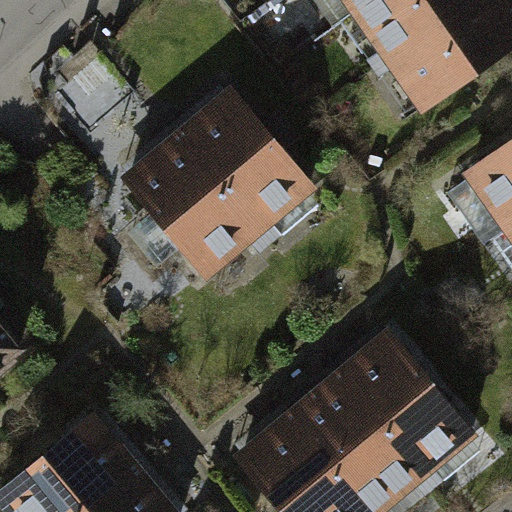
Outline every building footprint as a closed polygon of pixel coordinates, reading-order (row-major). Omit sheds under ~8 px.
[(357,0),(329,0),(338,13),(357,0)] [(357,0),(338,13),(369,58),(457,0),(357,0)] [(511,35),(511,22),(497,0),(457,0),(369,58),(402,107),(511,35)] [(252,105),(197,151),(287,258),(341,212),(252,105)] [(240,297),(287,258),(197,151),(150,191),(240,297)] [(0,320),(0,364),(22,347),(0,320)] [(408,348),(348,396),(437,506),(497,457),(408,348)] [(349,511),(429,511),(437,506),(348,396),(292,442),(349,511)] [(20,511),(117,511),(169,472),(132,425),(20,511)] [(281,511),(349,511),(292,442),(251,475),(281,511)] [(200,511),(169,472),(117,511),(200,511)]
